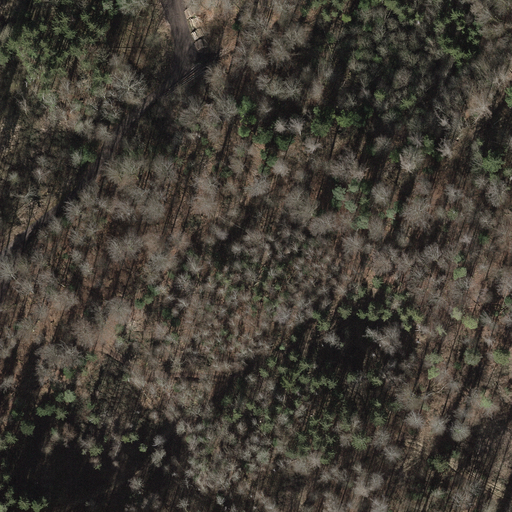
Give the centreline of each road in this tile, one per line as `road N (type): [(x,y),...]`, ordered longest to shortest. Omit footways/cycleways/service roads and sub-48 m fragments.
road 1 (track): [(97,336),(154,375),(231,378),(336,329),(397,269),(473,132),(511,85)]
road 2 (track): [(0,409),(129,311),(186,243),(328,155)]
road 3 (track): [(179,0),(178,73),(128,122),(78,190),(0,258)]
road 4 (track): [(231,378),(140,476),(66,511)]
